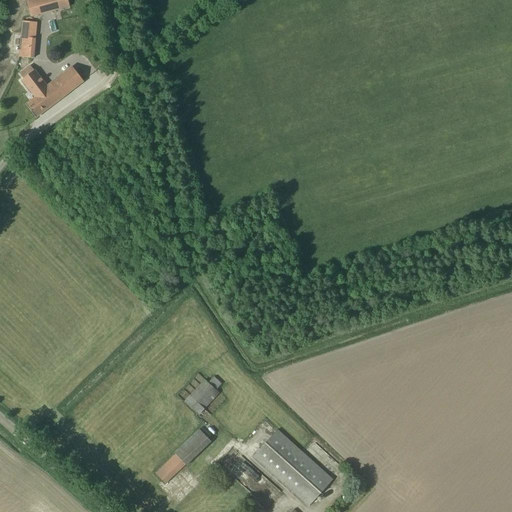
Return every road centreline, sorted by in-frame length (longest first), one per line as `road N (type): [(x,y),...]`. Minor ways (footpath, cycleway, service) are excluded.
road 1 (unclassified): [(0,176),(64,108),(110,77),(103,0)]
road 2 (unclassified): [(105,511),(0,417)]
